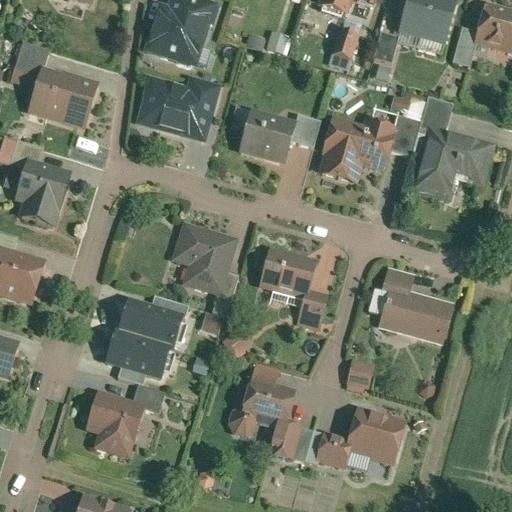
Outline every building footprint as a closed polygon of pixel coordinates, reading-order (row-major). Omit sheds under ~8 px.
[(61,0),(94,10),(96,0),(61,0)] [(159,6),(144,51),(192,67),(206,25),(210,26),(216,8),(190,0),(173,0),(170,10),(159,6)] [(377,0),(326,0),(324,8),(349,16),(354,0),(361,0),(376,5),(377,0)] [(447,49),(459,2),(452,0),(409,0),(400,37),(447,49)] [(511,10),(489,4),(480,35),(476,49),(511,58),(511,10)] [(476,49),(480,35),(464,31),(453,68),(470,73),(476,49)] [(363,39),(343,33),(336,56),(356,62),(363,39)] [(270,52),(288,58),(294,40),(276,34),(270,52)] [(400,39),(382,34),(375,60),(393,64),(400,39)] [(266,54),(270,39),(253,35),(249,50),(266,54)] [(2,38),(0,44),(0,54),(15,59),(24,45),(2,38)] [(14,86),(38,94),(44,71),(47,72),(52,55),(26,47),(14,86)] [(47,72),(44,71),(38,94),(30,118),(85,135),(100,88),(47,72)] [(149,78),(137,126),(203,143),(217,88),(187,80),(185,87),(149,78)] [(397,99),(394,111),(418,118),(421,105),(397,99)] [(432,132),(449,136),(457,108),(433,102),(425,130),(432,132)] [(241,156),(287,170),(295,145),(301,125),(299,124),(255,111),(241,156)] [(301,125),(295,145),(318,152),(326,127),(301,120),(299,124),(301,125)] [(399,133),(397,139),(399,140),(395,155),(414,160),(424,126),(403,120),(399,133)] [(367,131),(335,122),(325,159),(327,160),(322,180),(362,191),(368,171),(389,176),(395,155),(399,140),(397,139),(399,133),(368,125),(367,131)] [(449,136),(432,132),(414,196),(453,206),(459,183),(488,191),(501,146),(461,135),(460,139),(449,136)] [(103,169),(109,150),(80,140),(74,158),(103,169)] [(0,163),(0,165),(13,170),(20,145),(7,141),(0,163)] [(13,170),(12,172),(27,176),(30,164),(42,168),(47,153),(20,145),(13,170)] [(42,168),(30,164),(27,176),(21,194),(18,207),(25,209),(21,224),(55,235),(60,220),(62,220),(75,178),(42,168)] [(7,190),(21,194),(27,176),(12,172),(7,190)] [(241,241),(186,226),(175,265),(192,269),(186,289),(225,300),(241,241)] [(0,250),(17,255),(21,242),(0,235),(0,250)] [(17,255),(0,250),(0,298),(34,310),(49,266),(17,255)] [(321,267),(272,254),(262,291),(307,303),(311,304),(313,294),(321,267)] [(391,296),(412,302),(414,297),(419,278),(392,270),(385,295),(391,296)] [(332,300),(313,294),(311,304),(307,303),(301,326),(323,332),(332,300)] [(381,334),(445,351),(456,308),(414,297),(412,302),(391,296),(381,334)] [(152,298),(150,306),(183,316),(186,308),(152,298)] [(129,300),(120,331),(171,347),(176,348),(186,317),(183,316),(150,306),(129,300)] [(115,330),(105,360),(122,365),(146,372),(162,377),(171,347),(120,331),(115,330)] [(236,359),(252,347),(242,333),(226,345),(236,359)] [(22,346),(0,338),(0,381),(9,385),(22,346)] [(356,363),(351,392),(376,396),(380,366),(356,363)] [(146,372),(122,365),(118,378),(142,386),(146,372)] [(254,379),(245,410),(235,416),(232,427),(238,437),(249,440),(259,434),(261,428),(277,432),(272,454),(275,455),(274,458),(295,464),(304,432),(291,429),(301,391),(254,379)] [(141,388),(135,405),(149,409),(148,412),(162,416),(168,396),(141,388)] [(135,405),(101,394),(88,433),(102,438),(98,452),(132,462),(148,412),(149,409),(135,405)] [(410,425),(360,412),(352,441),(348,456),(352,457),(399,469),(410,425)] [(0,436),(0,445),(10,447),(14,429),(2,427),(0,436)] [(319,467),(326,438),(304,432),(295,464),(318,470),(319,467)] [(348,456),(352,441),(327,435),(326,438),(319,467),(347,474),(352,457),(348,456)] [(218,481),(212,472),(202,473),(198,482),(204,490),(214,489),(218,481)] [(133,511),(134,511),(86,496),(80,511),(133,511)]
